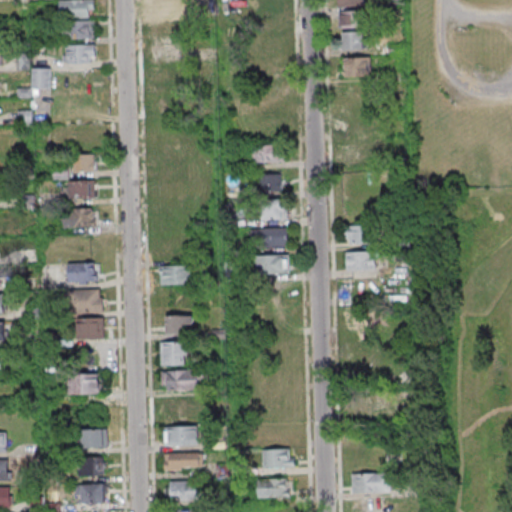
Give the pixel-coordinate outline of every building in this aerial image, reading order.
[(92,0),(60,0),(60,17),(92,17),(92,0)] [(155,0),(155,13),(185,13),(184,0),(155,0)] [(235,9),(234,0),(218,0),(219,10),(235,9)] [(279,0),(253,0),(254,10),(279,10),(279,0)] [(339,27),(364,27),(364,11),(339,11),(339,27)] [(182,17),(153,17),(153,34),(182,34),(182,17)] [(95,38),(95,20),(63,20),(63,38),(95,38)] [(366,31),(342,31),(342,49),(366,49),(366,31)] [(281,37),(254,37),(254,57),(281,57),(281,37)] [(180,57),(180,38),(154,38),(154,57),(180,57)] [(64,61),(97,61),(97,44),(64,44),(64,61)] [(29,54),(19,54),(20,67),(29,67),(29,54)] [(372,76),(372,57),(344,57),(344,76),(372,76)] [(180,66),(155,66),(155,84),(180,84),(180,66)] [(51,68),(33,68),(33,88),(51,88),(51,68)] [(367,86),(345,86),(345,103),(367,103),(367,86)] [(179,94),(159,94),(159,112),(179,112),(179,94)] [(349,158),(379,158),(379,141),(349,141),(349,158)] [(253,162),(284,162),(284,144),(253,144),(253,162)] [(95,171),(95,154),(73,154),(73,171),(95,171)] [(259,173),(259,190),(284,190),(284,173),(259,173)] [(70,198),(96,198),(96,180),(70,180),(70,198)] [(262,200),(262,219),(288,219),(288,200),(262,200)] [(97,208),(64,208),(64,227),(97,227),(97,208)] [(345,243),(369,243),(369,225),(345,225),(345,243)] [(289,228),(253,228),(253,246),(289,246),(289,228)] [(347,270),(372,270),(372,251),(347,251),(347,270)] [(289,273),(289,254),(257,255),(258,274),(289,273)] [(99,262),(69,262),(69,282),(99,282),(99,262)] [(192,284),(192,265),(163,265),(163,284),(192,284)] [(105,312),(105,289),(67,289),(67,312),(105,312)] [(193,314),(166,314),(166,333),(193,333),(193,314)] [(78,317),(78,338),(106,338),(106,317),(78,317)] [(189,365),(189,341),(162,341),(162,365),(189,365)] [(163,369),(163,390),(200,390),(200,369),(163,369)] [(67,373),(67,393),(102,393),(102,373),(67,373)] [(168,398),(168,416),(199,416),(199,398),(168,398)] [(366,404),(368,410),(378,408),(377,401),(366,404)] [(166,426),(166,445),(197,445),(197,426),(166,426)] [(109,447),(109,428),(82,428),(82,447),(109,447)] [(9,432),(0,432),(0,451),(9,452),(9,432)] [(263,468),(297,468),(297,448),(263,448),(263,468)] [(202,452),(166,452),(166,469),(202,469),(202,452)] [(107,456),(79,456),(79,474),(107,474),(107,456)] [(0,480),(10,480),(10,460),(0,459),(0,480)] [(388,472),(352,472),(352,493),(388,493),(388,472)] [(259,478),(259,497),(292,497),(292,478),(259,478)] [(199,500),(199,480),(168,480),(168,500),(199,500)] [(108,483),(78,483),(78,502),(108,502),(108,483)] [(0,506),(12,507),(12,487),(0,487),(0,506)]
